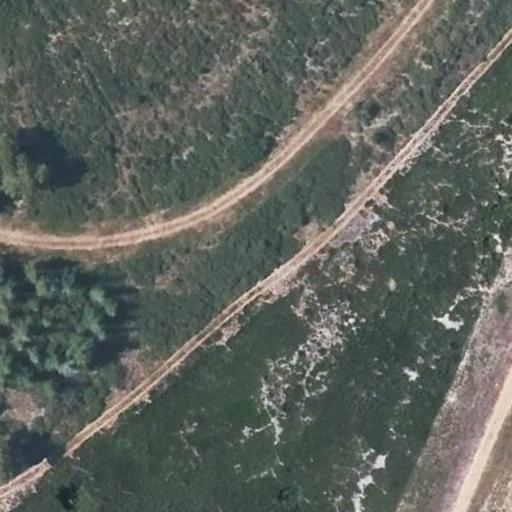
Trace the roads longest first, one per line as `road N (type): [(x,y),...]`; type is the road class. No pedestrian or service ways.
road 1 (track): [(0,492),(51,464),(311,254),(511,34)]
road 2 (track): [(0,238),(181,227),(260,182),(357,88),(429,0)]
road 3 (track): [(511,358),(447,511)]
